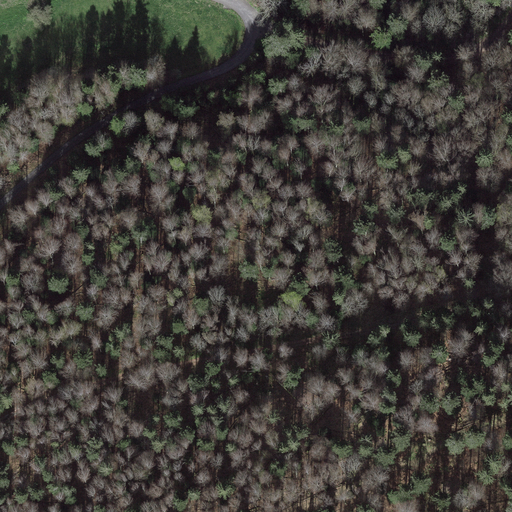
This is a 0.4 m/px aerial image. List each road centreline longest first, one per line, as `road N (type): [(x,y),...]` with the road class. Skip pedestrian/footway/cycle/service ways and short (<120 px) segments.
road 1 (unclassified): [(228,0),(250,20),(250,44),(238,60),(120,109),(0,203)]
road 2 (track): [(251,29),(362,53),(467,57),(511,18)]
